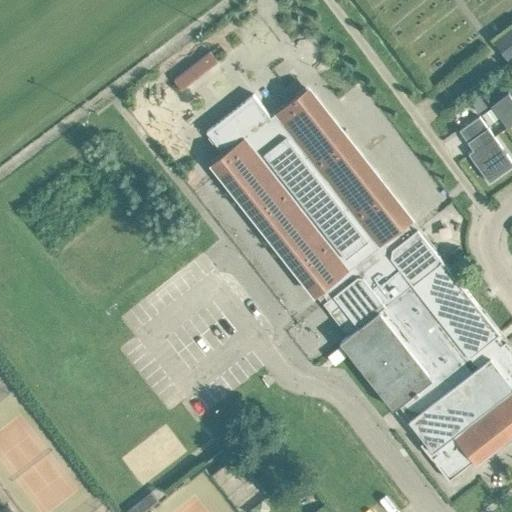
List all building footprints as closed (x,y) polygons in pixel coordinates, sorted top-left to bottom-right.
[(209,68),(218,60),(211,51),(201,58),(209,68)] [(191,82),(183,72),(174,79),(182,89),(191,82)] [(322,290),(328,298),(414,231),(408,223),(411,220),(306,87),(271,115),(254,93),(207,130),(224,152),(214,160),(221,170),(318,293),(322,290)] [(511,95),(509,92),(492,104),(508,127),(511,123),(511,95)] [(480,96),(472,102),(479,112),(487,106),(480,96)] [(489,181),(511,165),(511,161),(502,148),(480,116),(476,118),(460,130),(474,149),(469,153),(489,181)] [(511,430),(511,345),(507,339),(504,341),(498,334),(501,332),(447,265),(443,260),(442,258),(434,248),(418,227),(414,231),(328,298),(324,302),(332,312),(342,304),(359,326),(340,341),(394,408),(399,404),(410,418),(409,419),(421,434),(425,439),(421,443),(450,479),(456,474),(511,430)] [(329,355),(335,363),(346,355),(339,346),(329,355)] [(141,511),(157,499),(151,491),(123,511),(141,511)]
